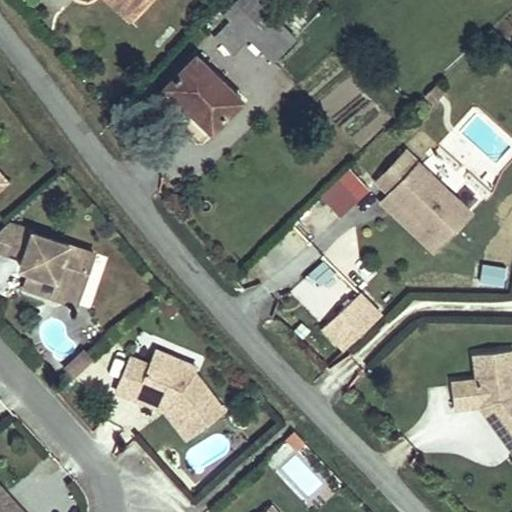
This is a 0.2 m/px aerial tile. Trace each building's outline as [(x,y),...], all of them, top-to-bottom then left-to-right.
[(123,0),(108,0),(131,21),(138,13),(123,0)] [(123,0),(138,13),(149,0),(123,0)] [(243,8),(259,24),(270,13),(275,7),(267,0),(237,0),(236,2),(243,8)] [(248,37),(273,62),(296,38),(270,13),(259,24),(243,8),(215,37),(233,54),(248,37)] [(212,130),(242,99),(196,55),(167,86),(212,130)] [(425,95),(434,103),(444,93),(436,85),(425,95)] [(200,142),(212,130),(167,86),(155,99),(200,142)] [(390,193),(441,243),(471,212),(407,150),(377,181),(390,193)] [(322,197),(341,216),(369,188),(350,168),(322,197)] [(0,189),(9,181),(0,171),(0,189)] [(434,250),(441,243),(390,193),(383,201),(434,250)] [(8,223),(0,229),(0,249),(10,253),(19,227),(8,223)] [(24,258),(33,232),(19,227),(10,253),(24,258)] [(56,297),(62,281),(81,288),(94,252),(33,232),(24,258),(33,261),(29,272),(25,286),(56,297)] [(33,261),(24,258),(20,269),(29,272),(33,261)] [(317,284),(333,275),(324,261),(309,271),(317,284)] [(511,268),(476,262),(471,289),(508,289),(511,268)] [(56,297),(76,303),(81,288),(62,281),(56,297)] [(344,350),(381,314),(360,292),(323,327),(344,350)] [(167,296),(158,303),(167,313),(175,305),(167,296)] [(476,378),(451,381),(455,408),(479,405),(487,404),(491,410),(486,414),(509,445),(511,442),(511,348),(473,353),(476,378)] [(89,362),(93,358),(85,349),(81,353),(89,362)] [(224,410),(195,373),(197,367),(155,349),(150,363),(130,355),(116,388),(136,397),(139,390),(169,403),(166,410),(188,438),(224,410)] [(73,377),(89,362),(81,353),(65,368),(73,377)] [(136,397),(166,410),(169,403),(139,390),(136,397)] [(487,404),(479,405),(486,414),(491,410),(487,404)] [(294,432),(287,439),(297,449),(304,443),(294,432)] [(276,471),(308,502),(325,485),(293,453),(276,471)] [(0,511),(23,511),(22,511),(16,511),(2,496),(6,492),(0,485),(0,511)] [(22,511),(23,511),(6,492),(2,496),(16,511),(22,511)]
